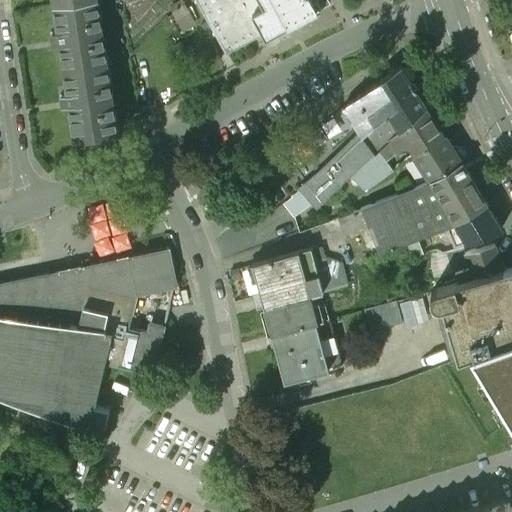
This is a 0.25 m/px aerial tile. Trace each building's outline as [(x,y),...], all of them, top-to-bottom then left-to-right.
[(96,0),(66,0),(55,2),(59,29),(53,30),(55,41),(61,40),(69,90),(63,91),(65,103),(71,102),(76,137),(117,130),(96,0)] [(215,35),(224,52),(304,9),(306,15),(329,2),(328,0),(197,0),(208,20),(200,25),(207,39),(215,35)] [(402,66),(344,109),(360,132),(361,133),(388,110),(389,110),(400,126),(401,126),(426,105),(402,66)] [(445,135),(426,105),(401,126),(374,154),(380,163),(410,144),(416,154),(445,135)] [(360,132),(298,189),(317,209),(351,177),(374,154),(400,126),(389,110),(388,110),(361,133),(360,132)] [(462,163),(445,135),(416,154),(415,154),(432,180),(462,163)] [(488,205),(462,163),(432,180),(457,223),(488,205)] [(397,196),(383,201),(382,200),(374,202),(363,209),(369,223),(380,254),(416,239),(397,196)] [(503,229),(488,205),(457,223),(450,226),(457,245),(503,229)] [(363,209),(354,212),(340,218),(345,233),(369,223),(363,209)] [(466,253),(475,277),(504,269),(496,244),(466,253)] [(313,247),(253,264),(265,307),(312,294),(325,290),(316,260),(313,247)] [(0,283),(0,396),(89,428),(89,425),(87,424),(89,420),(107,424),(110,409),(93,405),(103,363),(153,375),(175,286),(178,286),(171,248),(0,283)] [(464,248),(429,260),(435,279),(455,272),(458,282),(475,277),(464,248)] [(344,263),(327,257),(316,260),(325,290),(350,284),(344,263)] [(471,354),(511,339),(511,266),(504,269),(475,277),(458,282),(435,288),(433,291),(432,294),(431,297),(431,299),(433,302),(435,304),(439,306),(443,305),(459,360),(471,354)] [(315,307),(312,294),(265,307),(274,337),(331,320),(326,304),(315,307)] [(331,320),(274,337),(287,382),(330,369),(331,371),(344,367),(331,320)] [(511,511),(511,339),(471,354),(511,421),(511,505),(511,506),(510,504),(506,505),(502,502),(497,508),(491,510),(487,506),(482,511),(473,511),(472,511),(471,511),(511,511)]
